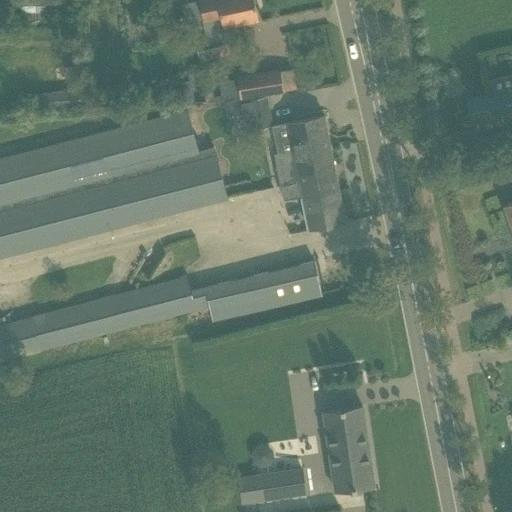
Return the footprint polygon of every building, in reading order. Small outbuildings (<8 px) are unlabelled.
[(204,21),(207,35),(225,31),(224,27),(258,20),(253,0),(202,0),(206,20),(204,21)] [(8,6),(0,8),(0,12),(7,32),(16,29),(9,9),(8,6)] [(220,47),(210,49),(213,62),(226,59),(223,46),(220,47)] [(495,56),(486,58),(487,65),(497,63),(495,56)] [(237,79),(220,81),(223,101),(270,94),(267,71),(237,75),(237,79)] [(191,80),(178,81),(181,105),(194,103),(191,80)] [(92,88),(41,93),(42,110),(94,105),(92,88)] [(484,121),(486,128),(511,122),(511,89),(467,99),(472,123),(484,121)] [(0,157),(0,258),(228,199),(214,146),(199,150),(188,108),(0,157)] [(323,116),(273,127),(278,153),(274,154),(280,181),(281,186),(299,183),(299,185),(309,230),(346,223),(336,177),(335,169),(323,116)] [(511,202),(503,205),(511,227),(511,202)] [(322,295),(314,262),(205,287),(214,320),(322,295)] [(189,275),(0,323),(0,361),(198,310),(189,275)] [(362,406),(324,411),(336,492),(374,486),(362,406)] [(257,446),(251,453),(253,462),(259,467),(268,466),(274,459),(272,449),(265,445),(257,446)] [(255,475),(258,499),(305,492),(302,469),(255,475)]
